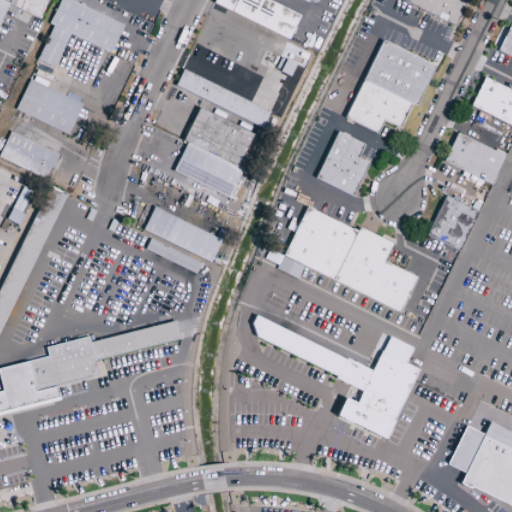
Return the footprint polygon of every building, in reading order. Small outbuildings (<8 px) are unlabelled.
[(0,0),(0,20),(6,5),(39,19),(47,0),(0,0)] [(122,25),(66,0),(58,0),(48,25),(51,26),(36,61),(54,68),(68,35),(109,54),(122,25)] [(299,15),(265,0),(214,0),(212,6),(288,39),(299,15)] [(401,0),(401,3),(454,26),(465,0),(401,0)] [(496,52),(511,59),(511,26),(508,25),(496,52)] [(415,107),(433,65),(379,41),(344,120),(376,134),(381,121),(398,129),(409,104),(415,107)] [(264,126),(270,109),(179,73),(173,90),(264,126)] [(511,92),(482,78),(469,107),(511,127),(511,92)] [(67,135),(80,104),(28,81),(14,112),(67,135)] [(228,197),(239,170),(237,169),(252,133),(195,110),(182,141),(184,142),(172,174),(228,197)] [(314,180),(352,197),(366,164),(356,159),(362,145),(335,132),(314,180)] [(0,151),(0,160),(47,181),(58,155),(9,133),(0,151)] [(504,157),(455,134),(441,163),(490,185),(504,157)] [(0,287),(49,188),(66,196),(0,331),(0,287)] [(425,237),(459,251),(476,211),(442,197),(425,237)] [(382,263),(390,244),(303,208),(281,260),(400,310),(414,276),(382,263)] [(152,209),(141,231),(209,263),(220,240),(152,209)] [(144,248),(149,239),(201,264),(196,274),(144,248)] [(277,266),(275,270),(296,280),(302,267),(268,250),(263,260),(277,266)] [(393,423),(418,370),(379,352),(371,370),(346,358),(346,360),(254,316),(250,324),(255,338),(335,377),(334,379),(360,392),(354,404),(393,423)] [(181,339),(176,321),(91,343),(96,361),(181,339)] [(405,334),(412,321),(421,326),(415,339),(405,334)] [(91,343),(89,337),(45,348),(47,356),(29,361),(37,392),(57,387),(99,376),(96,361),(91,343)] [(29,361),(0,368),(0,383),(2,391),(0,391),(0,415),(61,401),(57,387),(37,392),(29,361)] [(334,416),(343,398),(354,404),(393,423),(395,424),(386,441),(334,416)] [(458,485),(463,475),(482,435),(489,422),(511,433),(511,508),(470,488),(469,491),(458,485)] [(482,435),(465,426),(445,466),(463,475),(482,435)]
